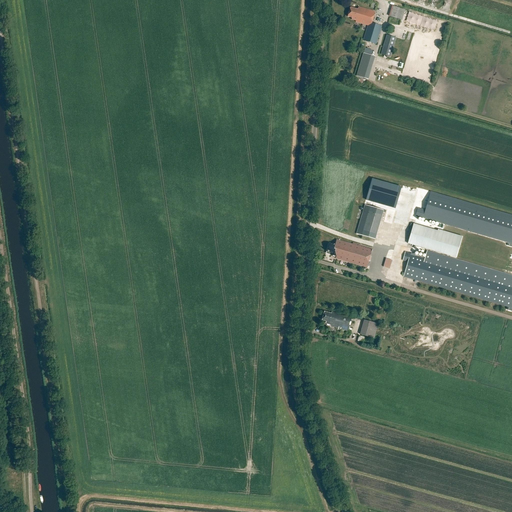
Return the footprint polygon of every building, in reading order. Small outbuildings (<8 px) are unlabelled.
[(405,10),(392,6),(389,16),(402,20),(405,10)] [(372,23),(375,12),(359,7),(358,10),(350,8),(348,17),(352,18),(352,20),(356,21),(356,22),(368,26),(363,41),(376,45),(382,26),(372,23)] [(386,35),(383,47),(393,50),(396,38),(386,35)] [(357,76),(369,80),(376,57),(372,56),(373,50),(365,48),(357,76)] [(419,199),(417,209),(511,236),(511,199),(435,178),(429,202),(419,199)] [(372,182),(367,197),(396,206),(401,190),(372,182)] [(364,204),(357,234),(376,239),(384,209),(364,204)] [(414,223),(409,242),(457,256),(462,237),(414,223)] [(366,249),(336,240),(335,245),(330,243),(327,252),(333,254),(332,256),(336,257),(336,258),(337,258),(337,259),(367,268),(373,249),(367,247),(366,249)] [(410,254),(405,252),(403,260),(408,262),(403,277),(511,308),(511,284),(414,256),(415,254),(411,253),(410,254)] [(392,261),(386,259),(383,267),(390,269),(392,261)] [(330,326),(338,329),(338,330),(340,330),(340,329),(348,331),(353,316),(332,311),(331,314),(324,312),(322,320),(326,322),(325,324),(330,325),(330,326)] [(360,334),(375,338),(379,323),(364,319),(360,334)]
